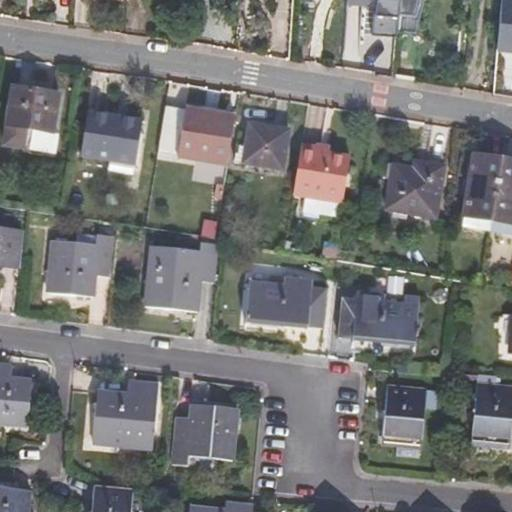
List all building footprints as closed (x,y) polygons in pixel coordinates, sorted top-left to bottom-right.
[(511,0),(503,0),(499,49),(511,50),(511,0)] [(399,4),(396,54),(409,56),(413,5),(399,4)] [(51,92),(1,85),(0,91),(0,147),(19,150),(24,131),(46,133),(51,92)] [(218,165),(223,113),(172,109),(167,160),(218,165)] [(136,116),(83,111),(78,154),(131,160),(136,116)] [(280,130),(237,125),(234,167),(275,171),(280,130)] [(322,147),(294,145),(291,194),(303,194),(302,209),(335,212),(336,197),(340,197),(344,152),(322,151),(322,147)] [(488,227),(492,158),(466,156),(462,225),(488,227)] [(511,158),(492,158),(488,227),(511,229),(511,158)] [(415,171),(385,170),(382,210),(432,213),(435,165),(416,163),(415,171)] [(88,256),(45,251),(40,300),(83,303),(86,284),(99,284),(103,246),(89,245),(88,256)] [(18,249),(0,247),(0,287),(13,289),(18,249)] [(207,267),(142,261),(137,315),(188,319),(191,293),(205,294),(207,267)] [(255,277),(284,283),(285,273),(257,268),(255,277)] [(319,288),(243,279),(239,317),(316,326),(319,288)] [(413,298),(340,290),(336,328),(410,336),(413,298)] [(19,383),(0,380),(0,435),(31,439),(35,399),(18,397),(19,383)] [(432,395),(396,391),(391,440),(427,444),(432,395)] [(511,394),(483,392),(478,444),(511,448),(511,394)] [(159,464),(166,404),(136,401),(133,416),(108,413),(104,459),(159,464)] [(230,428),(185,424),(180,473),(224,478),(227,458),(240,460),(245,417),(230,415),(230,428)] [(31,511),(32,500),(0,496),(0,511),(31,511)] [(115,511),(116,503),(79,499),(78,511),(115,511)]
